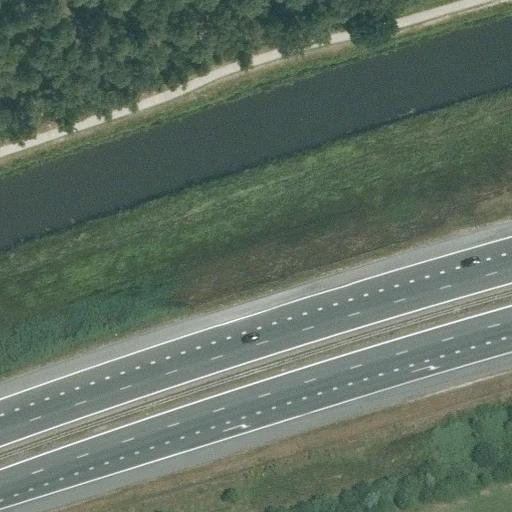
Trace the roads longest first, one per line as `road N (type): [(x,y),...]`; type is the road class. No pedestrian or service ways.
road 1 (motorway): [(0,486),(313,379),(511,324)]
road 2 (motorway): [(511,272),(304,329),(0,432)]
